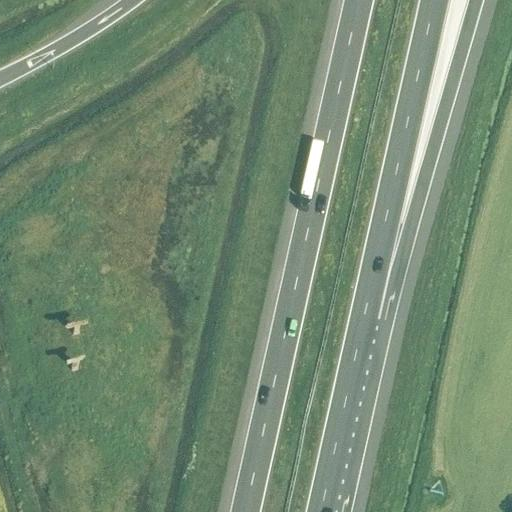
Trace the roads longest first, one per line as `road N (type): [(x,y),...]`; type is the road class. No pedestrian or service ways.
road 1 (motorway): [(358,0),(245,511)]
road 2 (motorway): [(362,321),(476,0)]
road 3 (motorway): [(362,321),(434,0)]
road 4 (motorway): [(320,511),(362,321)]
road 5 (motorway): [(135,0),(0,80)]
